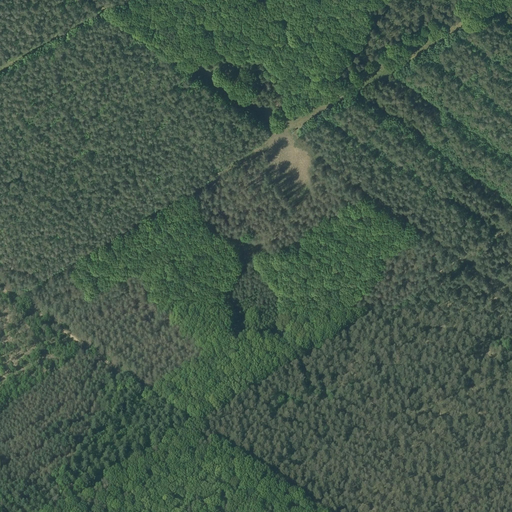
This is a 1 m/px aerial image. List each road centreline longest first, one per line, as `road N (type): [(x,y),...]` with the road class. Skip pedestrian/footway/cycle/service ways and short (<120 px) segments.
road 1 (track): [(55,511),(511,224)]
road 2 (track): [(316,511),(0,288)]
road 3 (track): [(0,274),(54,274),(285,135)]
road 4 (track): [(285,135),(510,0)]
road 5 (track): [(89,0),(285,135)]
road 6 (track): [(285,135),(463,256)]
